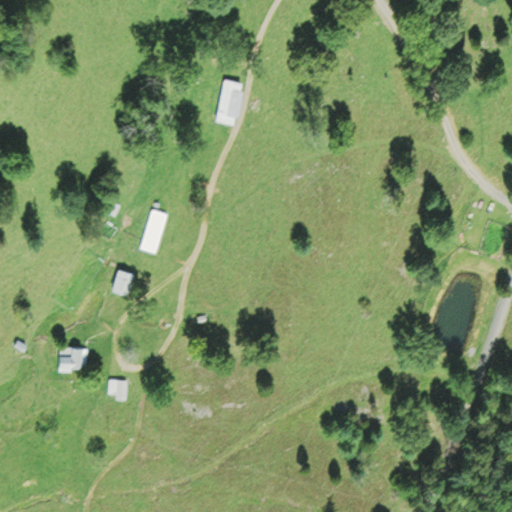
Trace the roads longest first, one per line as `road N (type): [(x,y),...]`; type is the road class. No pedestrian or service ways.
road 1 (residential): [(424,511),(511,289)]
road 2 (track): [(146,368),(132,446),(81,511)]
